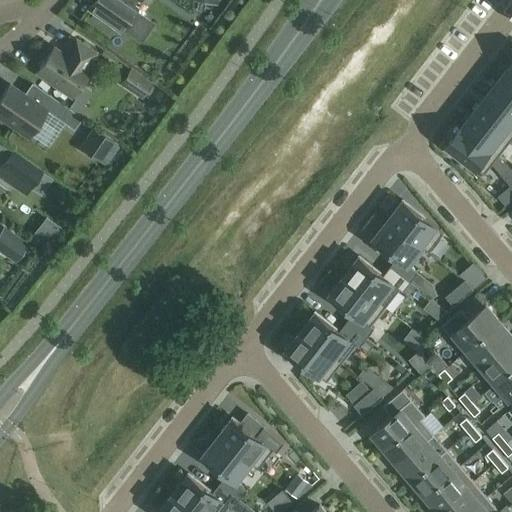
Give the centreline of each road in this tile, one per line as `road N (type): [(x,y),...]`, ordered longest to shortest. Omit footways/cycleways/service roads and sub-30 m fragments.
road 1 (secondary): [(0,415),(317,0)]
road 2 (residential): [(409,144),(244,355)]
road 3 (residential): [(244,355),(378,511)]
road 4 (residential): [(244,355),(115,511)]
road 5 (residential): [(507,15),(409,144)]
road 6 (residential): [(409,144),(511,265)]
